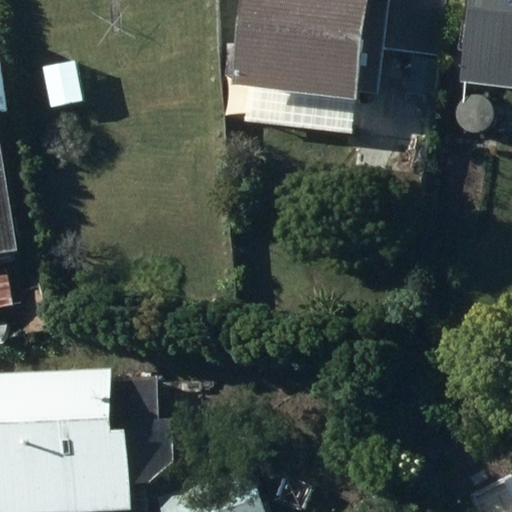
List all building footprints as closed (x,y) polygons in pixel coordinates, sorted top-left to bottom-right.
[(279,0),(267,100),(392,116),(405,0),(279,0)] [(511,0),(495,0),(483,92),(511,95),(511,0)] [(0,10),(0,135),(22,132),(0,10)] [(57,70),(64,113),(96,108),(89,65),(57,70)] [(17,261),(37,258),(15,138),(0,140),(0,316),(26,312),(17,261)] [(285,248),(248,248),(248,297),(285,296),(285,248)] [(189,425),(172,426),(169,375),(0,384),(0,452),(3,506),(25,504),(25,511),(146,511),(146,494),(174,492),(192,472),(189,425)] [(276,511),(261,471),(170,503),(172,511),(276,511)]
